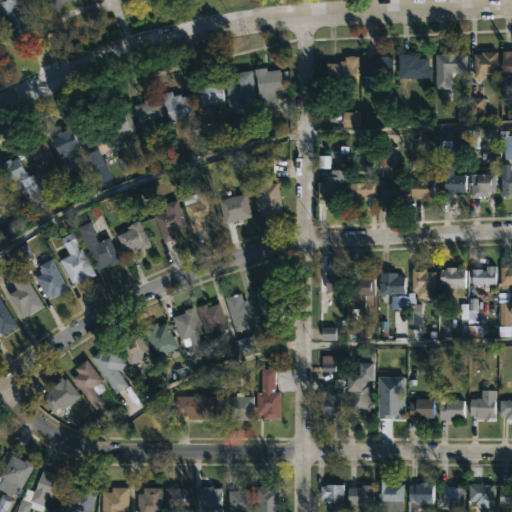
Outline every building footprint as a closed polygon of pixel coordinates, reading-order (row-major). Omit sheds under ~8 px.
[(19,0),(20,3),(30,2),(33,30),(25,31),(25,34),(12,35),(12,33),(6,34),(4,15),(0,15),(0,1),(2,1),(1,0),(19,0)] [(67,0),(59,3),(57,13),(44,9),(47,0),(67,0)] [(511,51),(511,77),(500,77),(500,51),(511,51)] [(475,79),(472,79),(473,54),(480,54),(480,52),(496,52),(496,74),(483,74),(483,79),(475,79)] [(465,73),(434,73),(434,53),(465,53),(465,73)] [(430,67),(429,79),(395,78),(396,54),(409,55),(416,56),(416,58),(427,59),(427,67),(430,67)] [(352,56),(356,57),(354,83),(338,83),(338,75),(324,75),(324,63),(337,63),(337,61),(343,61),(343,57),(352,56)] [(387,56),(391,57),(391,77),(361,77),(361,58),(387,56)] [(264,68),(265,71),(278,70),(281,92),(267,94),(268,96),(275,95),(277,113),(259,115),(252,69),(264,68)] [(256,104),(227,109),(222,83),(235,81),(234,73),(250,70),(256,104)] [(219,87),(222,102),(198,106),(195,92),(193,92),(192,85),(220,81),(221,87),(219,87)] [(169,92),(171,96),(177,94),(178,97),(187,95),(195,123),(183,127),(181,119),(167,123),(158,95),(169,92)] [(137,124),(136,125),(130,106),(141,103),(140,100),(156,96),(162,117),(137,124)] [(113,138),(112,139),(104,117),(125,109),(133,131),(113,138)] [(361,128),(361,115),(345,115),(345,128),(361,128)] [(91,146),(85,148),(78,131),(98,123),(105,140),(91,146)] [(68,128),(77,148),(72,150),(74,155),(65,160),(63,157),(57,160),(48,139),(54,136),(53,134),(68,128)] [(466,154),(439,154),(439,141),(450,141),(450,133),(466,133),(466,154)] [(54,164),(36,173),(24,150),(42,140),(54,164)] [(21,157),(31,176),(35,173),(48,197),(35,204),(32,198),(21,204),(0,166),(14,158),(15,160),(21,157)] [(270,180),(270,184),(275,183),(281,212),(262,215),(261,210),(252,212),(249,194),(253,193),(252,187),(262,185),(261,180),(257,179),(258,159),(273,159),(272,180),(270,180)] [(453,163),(453,174),(462,174),(462,193),(450,193),(450,197),(439,197),(439,163),(453,163)] [(469,198),(468,175),(494,175),(494,192),(486,192),(486,197),(469,198)] [(511,196),(499,196),(499,177),(511,177),(511,196)] [(0,207),(4,206),(1,201),(10,196),(0,179),(0,207)] [(410,202),(409,202),(408,181),(432,180),(432,201),(410,202)] [(402,202),(381,202),(381,182),(402,181),(402,202)] [(374,182),(374,209),(366,209),(366,202),(363,201),(363,204),(347,203),(347,183),(374,182)] [(326,183),(326,185),(343,185),(342,204),(322,204),(322,183),(326,183)] [(194,233),(191,234),(180,198),(205,190),(213,217),(204,220),(205,223),(198,225),(200,231),(194,233)] [(224,224),(220,225),(214,201),(243,194),(249,218),(224,224)] [(165,242),(161,244),(151,215),(163,211),(160,205),(174,200),(184,227),(171,231),(173,239),(165,242)] [(148,247),(138,251),(137,248),(122,255),(114,236),(125,231),(124,228),(136,221),(148,247)] [(92,236),(95,243),(106,238),(117,260),(95,270),(74,228),(88,222),(94,235),(92,236)] [(73,246),(76,250),(79,249),(93,275),(77,284),(75,281),(69,284),(57,261),(67,255),(58,239),(70,233),(76,244),(73,246)] [(66,291),(50,299),(47,295),(42,298),(32,278),(39,275),(36,270),(37,269),(36,266),(50,259),(66,291)] [(511,263),(511,284),(507,284),(507,288),(499,288),(498,265),(511,266),(511,263)] [(495,265),(493,283),(470,283),(470,268),(481,268),(481,270),(484,270),(484,265),(495,265)] [(42,307),(20,319),(5,295),(14,290),(7,279),(8,278),(5,273),(16,266),(42,307)] [(455,266),(455,268),(463,268),(463,287),(439,287),(438,268),(444,268),(444,266),(455,266)] [(424,267),(424,270),(434,270),(433,297),(416,297),(416,291),(413,291),(413,289),(410,289),(410,286),(407,286),(407,281),(410,281),(410,267),(424,267)] [(359,270),(359,277),(372,277),(372,294),(350,294),(350,270),(359,270)] [(396,271),(396,275),(403,275),(402,293),(384,293),(384,296),(379,296),(379,293),(378,293),(378,270),(396,271)] [(335,271),(343,272),(342,291),(328,291),(328,292),(323,292),(323,271),(335,271)] [(261,323),(280,322),(279,289),(261,289),(261,323)] [(238,293),(241,301),(244,300),(253,326),(233,333),(222,298),(238,293)] [(0,304),(15,328),(0,336),(0,304)] [(217,304),(225,326),(223,326),(224,329),(215,332),(214,330),(204,334),(194,308),(204,305),(205,308),(217,304)] [(196,335),(198,341),(202,340),(207,353),(193,358),(186,339),(178,342),(169,318),(182,313),(181,311),(191,308),(200,334),(196,335)] [(154,323),(156,327),(164,323),(175,348),(155,358),(141,329),(154,323)] [(141,360),(135,363),(134,362),(130,364),(129,361),(125,363),(114,342),(137,330),(150,354),(141,359),(141,360)] [(110,345),(124,365),(115,371),(126,386),(114,395),(88,358),(110,345)] [(93,410),(69,379),(76,374),(72,369),(84,360),(100,381),(97,384),(102,390),(96,395),(102,403),(93,410)] [(399,364),(399,380),(380,380),(380,363),(399,364)] [(273,390),(273,392),(279,392),(278,421),(261,420),(261,415),(255,415),(255,392),(261,392),(261,390),(259,390),(259,369),(273,369),(273,390)] [(362,376),(362,380),(371,380),(371,401),(373,401),(373,411),(347,411),(347,374),(362,374),(362,376)] [(59,377),(61,380),(64,378),(78,396),(60,411),(56,407),(51,411),(40,398),(51,389),(48,386),(59,377)] [(341,386),(340,405),(337,405),(337,415),(335,415),(334,418),(320,417),(321,397),(323,397),(323,385),(341,386)] [(241,394),(241,397),(252,397),(251,421),(227,419),(227,396),(233,397),(233,393),(241,394)] [(218,397),(218,403),(220,403),(220,415),(216,415),(216,418),(208,417),(208,419),(173,419),(174,396),(218,397)] [(426,416),(426,420),(419,420),(419,417),(407,418),(408,401),(414,401),(414,397),(432,398),(432,417),(426,416)] [(478,397),(493,398),(493,412),(494,412),(494,418),(485,418),(485,420),(475,420),(475,414),(468,414),(468,398),(478,397)] [(447,398),(462,399),(462,418),(450,418),(450,420),(437,418),(438,399),(447,398)] [(508,398),(511,398),(511,418),(501,418),(501,416),(499,416),(499,414),(498,414),(498,399),(508,398)] [(18,457),(27,462),(28,459),(38,465),(24,489),(19,486),(13,496),(0,488),(0,475),(3,477),(15,455),(18,457)] [(64,479),(57,499),(49,496),(43,511),(31,508),(29,511),(16,511),(22,499),(24,500),(28,489),(35,491),(44,469),(57,474),(56,476),(64,479)] [(384,479),(384,483),(402,483),(402,511),(376,511),(376,479),(384,479)] [(426,482),(426,483),(431,483),(431,502),(406,502),(407,485),(418,483),(418,481),(426,482)] [(480,482),(493,484),(493,503),(487,503),(487,507),(473,507),(473,500),(470,500),(470,492),(468,492),(468,482),(480,482)] [(93,486),(89,511),(69,511),(70,510),(67,510),(71,485),(80,486),(80,484),(93,486)] [(341,484),(341,501),(330,500),(330,503),(327,503),(325,502),(325,497),(318,497),(319,485),(341,484)] [(372,484),(372,488),(371,488),(370,504),(357,503),(357,506),(346,505),(347,486),(359,487),(359,484),(372,484)] [(445,484),(445,486),(463,486),(463,505),(437,505),(436,484),(445,484)] [(511,505),(501,506),(498,506),(498,484),(511,484),(511,505)] [(126,486),(126,511),(99,511),(100,491),(109,491),(109,486),(126,486)] [(168,509),(162,509),(163,486),(190,487),(190,510),(168,509)] [(220,487),(220,511),(196,511),(196,486),(220,487)] [(135,511),(135,493),(141,493),(141,487),(160,487),(160,511),(135,511)] [(227,511),(227,489),(240,489),(240,487),(251,487),(250,511),(227,511)] [(278,487),(278,511),(255,511),(255,490),(268,491),(268,487),(278,487)]
